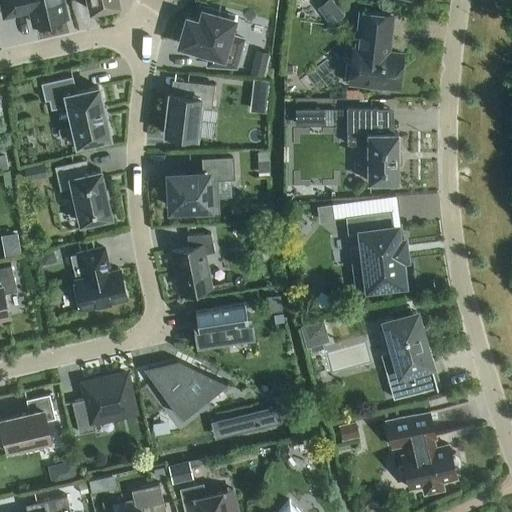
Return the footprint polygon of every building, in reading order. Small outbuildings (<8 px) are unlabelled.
[(1,0),(5,15),(21,11),(20,8),(30,6),(34,24),(65,17),(61,0),(1,0)] [(88,0),(91,11),(101,8),(102,12),(116,9),(115,5),(119,4),(117,0),(88,0)] [(208,65),(236,67),(243,39),(229,35),(234,19),(233,19),(234,16),(200,6),(196,20),(187,18),(179,44),(209,53),(208,65)] [(339,9),(326,20),(332,26),(344,15),(339,9)] [(349,81),(399,87),(402,54),(387,52),(391,15),(362,11),(357,49),(353,49),(351,64),(346,63),(345,79),(349,79),(349,81)] [(263,77),(266,68),(253,64),(250,73),(263,77)] [(68,105),(77,145),(110,137),(105,117),(106,117),(103,107),(98,86),(76,92),(72,76),(41,83),(45,100),(49,99),(51,109),(68,105)] [(169,138),(184,139),(185,135),(196,137),(200,108),(212,109),(214,84),(187,81),(185,95),(169,93),(165,133),(169,134),(169,138)] [(378,133),(377,107),(347,108),(347,144),(368,144),(368,182),(377,182),(377,185),(394,185),(394,181),(398,181),(398,164),(398,150),(397,133),(378,133)] [(310,109),(295,109),(296,125),(310,125),(310,109)] [(269,166),(268,151),(257,152),(258,166),(269,166)] [(170,187),(165,187),(166,203),(170,203),(171,208),(195,207),(195,215),(194,215),(194,216),(220,215),(220,213),(219,213),(217,179),(234,178),(233,157),(203,159),(203,172),(169,174),(170,187)] [(99,170),(99,171),(83,174),(80,161),(55,167),(60,191),(73,188),(81,223),(93,220),(94,224),(108,221),(107,217),(109,216),(109,217),(111,216),(111,215),(110,215),(107,199),(105,189),(104,189),(100,172),(101,172),(100,170),(99,170)] [(40,177),(38,167),(26,169),(28,179),(40,177)] [(334,218),(332,204),(318,206),(320,220),(334,218)] [(365,264),(356,265),(359,288),(403,283),(400,257),(405,257),(403,239),(398,239),(396,226),(393,226),(391,210),(345,216),(347,234),(360,232),(365,264)] [(253,225),(255,237),(263,236),(261,224),(253,225)] [(8,252),(22,250),(20,229),(5,231),(8,252)] [(205,254),(215,251),(211,233),(187,235),(189,247),(171,251),(180,294),(211,287),(205,254)] [(76,280),(82,307),(95,305),(99,307),(107,305),(109,301),(126,297),(120,269),(109,272),(104,247),(78,253),(84,278),(76,280)] [(41,252),(44,264),(51,262),(55,256),(53,249),(41,252)] [(0,315),(8,313),(4,293),(17,290),(11,265),(0,267),(0,315)] [(326,311),(334,297),(321,289),(313,303),(326,311)] [(268,296),(270,311),(282,310),(280,294),(268,296)] [(193,324),(196,346),(254,337),(251,315),(247,315),(245,304),(249,304),(249,302),(169,315),(169,316),(196,312),(197,323),(193,324)] [(386,370),(393,398),(425,389),(419,368),(431,365),(416,312),(411,313),(409,306),(392,311),(394,318),(384,321),(398,367),(386,370)] [(306,325),(309,337),(325,332),(322,321),(306,325)] [(143,368),(182,419),(228,383),(178,360),(143,368)] [(135,412),(126,373),(83,383),(87,398),(72,402),(79,433),(95,429),(93,421),(135,412)] [(0,426),(0,432),(2,443),(5,442),(7,449),(21,446),(22,449),(37,445),(37,442),(51,439),(47,420),(55,418),(50,394),(26,399),(29,412),(0,419),(2,426),(0,426)] [(271,406),(223,418),(227,434),(275,422),(271,406)] [(431,437),(435,436),(430,411),(386,421),(392,446),(405,443),(407,453),(401,455),(403,464),(399,465),(397,469),(398,477),(403,479),(407,479),(409,488),(423,485),(425,493),(443,488),(441,481),(457,477),(454,467),(459,466),(461,463),(459,455),(456,452),(451,453),(449,444),(433,447),(431,437)] [(340,427),(343,438),(358,435),(355,423),(340,427)] [(77,478),(73,460),(48,467),(52,484),(77,478)] [(189,462),(169,466),(173,482),(192,477),(189,462)] [(112,474),(88,480),(91,492),(115,487),(112,474)] [(165,511),(159,483),(131,490),(136,510),(126,511),(165,511)] [(180,489),(185,511),(237,511),(232,489),(206,495),(203,484),(180,489)] [(70,511),(67,495),(31,503),(33,511),(70,511)] [(300,511),(289,500),(279,511),(300,511)] [(382,505),(373,500),(367,501),(364,507),(365,511),(383,511),(384,511),(382,505)]
